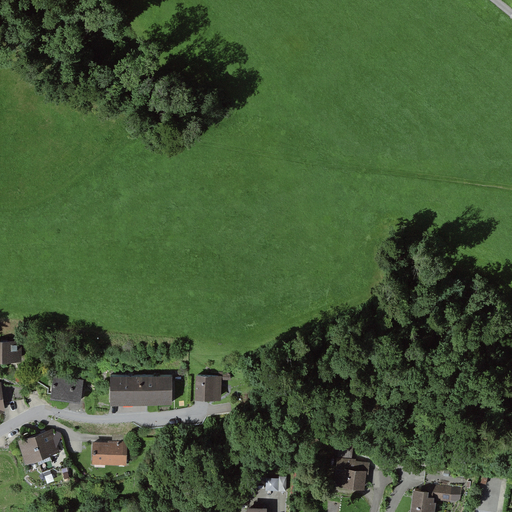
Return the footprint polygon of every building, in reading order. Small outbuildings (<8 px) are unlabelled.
[(0,357),(22,357),(22,339),(0,338),(0,357)] [(49,395),(80,400),(84,376),(63,373),(63,369),(48,367),(47,373),(53,374),(49,395)] [(110,399),(172,399),(172,372),(110,371),(110,399)] [(195,394),(220,395),(221,377),(230,378),(231,371),(219,371),(219,373),(196,372),(195,394)] [(52,427),(18,438),(25,461),(60,450),(52,427)] [(93,462),(127,463),(127,444),(129,444),(130,435),(112,435),(112,439),(108,439),(108,440),(94,439),(93,462)] [(359,443),(340,440),(335,473),(334,475),(340,484),(365,487),(367,473),(369,473),(371,460),(357,458),(359,443)] [(426,466),(424,482),(437,483),(439,468),(426,466)] [(413,486),(410,511),(431,511),(432,507),(435,507),(437,498),(451,500),(451,498),(461,500),(463,486),(437,483),(424,482),(423,482),(422,486),(413,486)] [(238,499),(238,503),(243,503),(243,501),(248,501),(248,492),(234,492),(234,499),(238,499)]
